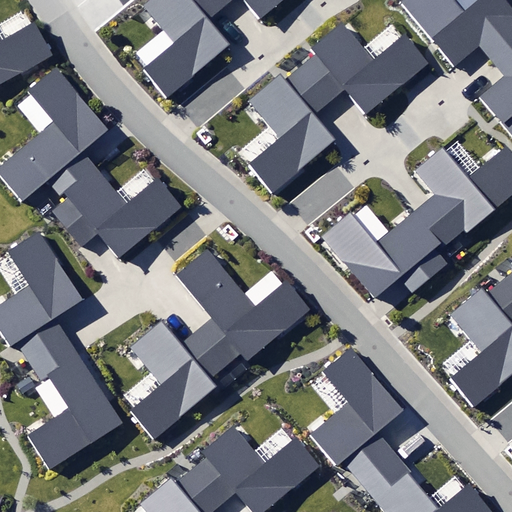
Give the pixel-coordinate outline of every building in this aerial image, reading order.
[(223,5),(219,0),(146,0),(141,5),(171,42),(138,69),(163,98),(227,45),(206,19),(223,5)] [(219,0),(223,5),(229,0),(242,0),(259,20),(283,0),(219,0)] [(494,58),(511,43),(511,6),(506,0),(477,0),(463,12),(453,0),(401,0),(399,2),(452,65),(480,41),(494,58)] [(0,84),(53,56),(35,23),(32,25),(0,41),(0,84)] [(317,54),(300,67),(329,102),(344,90),(366,116),(429,64),(404,33),(373,59),(344,23),(313,48),(317,54)] [(511,43),(494,58),(509,76),(483,97),(511,131),(511,43)] [(329,102),(300,67),(285,80),(280,74),(248,101),(278,138),(245,165),(270,194),(334,141),(313,115),(329,102)] [(59,197),(64,193),(96,167),(87,157),(111,137),(56,71),(30,92),(31,93),(54,120),(40,132),(0,164),(0,177),(21,202),(46,181),(59,197)] [(435,193),(416,209),(443,241),(445,244),(463,230),(466,234),(511,196),(511,149),(506,143),(467,175),(444,147),(416,170),(435,193)] [(127,205),(96,167),(64,193),(68,198),(52,211),(79,243),(98,228),(120,255),(178,206),(157,180),(127,205)] [(436,247),(443,241),(416,209),(375,243),(351,215),(324,237),(375,299),(399,280),(411,294),(449,263),(436,247)] [(15,342),(27,360),(65,336),(54,318),(84,299),(40,231),(8,251),(29,285),(5,300),(0,303),(0,334),(8,347),(15,342)] [(210,319),(197,329),(227,364),(241,353),(249,362),(311,310),(285,278),(256,302),(208,245),(172,274),(210,319)] [(511,274),(503,282),(511,292),(511,274)] [(511,292),(503,282),(486,295),(482,289),(450,314),(481,353),(449,378),(473,408),(511,376),(511,292)] [(227,364),(197,329),(181,343),(162,319),(129,347),(162,386),(131,412),(153,438),(216,386),(210,379),(227,364)] [(121,423),(65,336),(27,360),(39,380),(49,374),(71,408),(28,436),(49,469),(121,423)] [(343,462),(359,481),(394,452),(376,431),(404,408),(351,346),(321,372),(347,403),(309,435),(337,467),(343,462)] [(208,459),(192,472),(221,506),(235,495),(249,511),(267,511),(322,468),(297,438),(264,465),(233,428),(203,452),(208,459)] [(394,452),(359,481),(386,511),(490,511),(467,485),(438,509),(408,474),(411,472),(394,452)] [(213,511),(221,506),(192,472),(175,486),(169,478),(138,504),(144,511),(213,511)]
